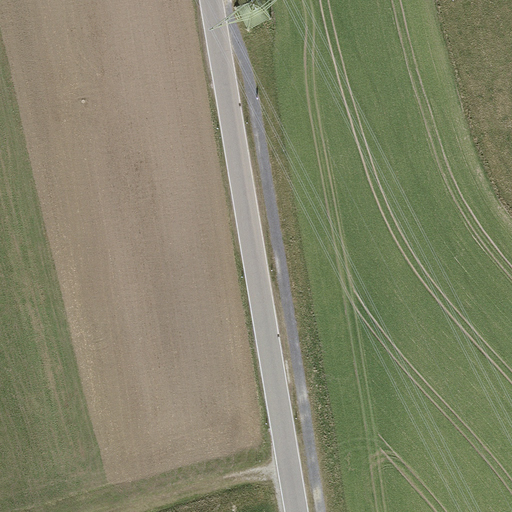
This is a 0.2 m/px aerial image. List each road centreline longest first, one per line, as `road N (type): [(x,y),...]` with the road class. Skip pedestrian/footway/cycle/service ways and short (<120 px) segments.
road 1 (unclassified): [(206,0),(295,511)]
road 2 (track): [(130,511),(287,462)]
